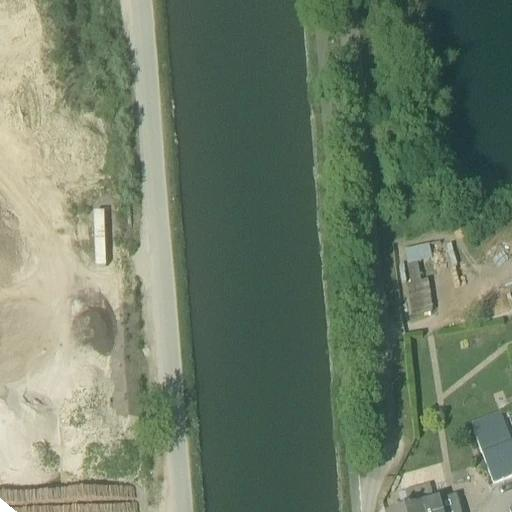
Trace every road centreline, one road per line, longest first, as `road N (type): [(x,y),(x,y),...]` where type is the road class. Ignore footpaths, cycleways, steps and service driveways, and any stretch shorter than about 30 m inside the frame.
road 1 (unclassified): [(345,0),(380,457),(364,491),(365,511)]
road 2 (unclassified): [(141,0),(180,511)]
